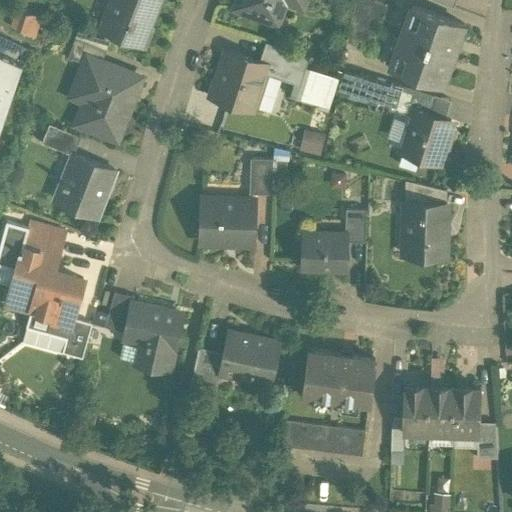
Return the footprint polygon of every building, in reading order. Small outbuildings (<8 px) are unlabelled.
[(111,0),(101,27),(144,44),(152,25),(150,24),(159,0),(111,0)] [(238,0),(236,6),(277,21),(284,0),(238,0)] [(388,4),(375,0),(356,0),(353,17),(380,27),(388,4)] [(437,12),(412,4),(401,34),(454,53),(465,23),(437,13),(437,12)] [(380,27),(353,17),(347,41),(372,49),(380,27)] [(454,53),(401,34),(391,65),(416,74),(416,73),(444,83),(454,53)] [(107,48),(76,35),(68,55),(86,62),(89,56),(102,61),(107,48)] [(310,54),(267,40),(260,60),(267,62),(264,72),(301,84),(310,54)] [(260,60),(228,50),(219,77),(217,77),(211,94),(252,108),(264,72),(267,62),(260,60)] [(0,130),(22,66),(22,67),(23,65),(0,54),(0,130)] [(102,61),(89,56),(86,62),(78,82),(92,88),(79,121),(117,136),(141,76),(102,61)] [(438,94),(399,82),(392,107),(414,115),(417,108),(431,113),(438,94)] [(431,113),(417,108),(414,115),(403,151),(420,156),(439,162),(452,119),(431,113)] [(81,135),(50,122),(42,141),(74,153),(74,152),(81,135)] [(420,156),(403,151),(401,159),(403,164),(413,167),(418,164),(420,156)] [(115,168),(74,152),(74,153),(56,198),(97,214),(115,168)] [(274,157),(251,156),(250,191),(250,192),(273,193),(274,157)] [(442,187),(413,180),(413,202),(442,203),(442,187)] [(257,198),(203,196),(201,240),(255,242),(257,198)] [(413,202),(405,202),(404,252),(446,253),(448,203),(442,203),(413,202)] [(367,208),(347,207),(346,231),(347,231),(347,240),(366,240),(367,208)] [(30,220),(8,301),(32,308),(55,314),(52,324),(55,325),(70,328),(84,276),(83,276),(82,278),(52,270),(63,229),(30,220)] [(346,231),(305,230),(304,267),(346,268),(347,240),(347,231),(346,231)] [(135,294),(115,290),(106,325),(126,329),(133,300),(134,300),(135,294)] [(134,300),(133,300),(126,329),(125,336),(140,339),(135,359),(170,367),(175,347),(176,347),(183,312),(134,300)] [(55,314),(32,308),(27,325),(30,326),(38,338),(50,331),(53,332),(55,325),(52,324),(55,314)] [(282,340),(229,328),(224,351),(220,371),(221,371),(272,382),(282,340)] [(224,351),(200,346),(194,373),(219,379),(221,371),(220,371),(224,351)] [(376,358),(310,349),(304,393),(370,401),(376,358)] [(431,385),(406,384),(405,418),(404,430),(406,430),(430,431),(431,385)] [(456,386),(431,385),(430,431),(454,432),(456,386)] [(481,387),(456,386),(454,432),(478,432),(480,432),(480,420),(481,387)] [(405,418),(393,418),(392,450),(405,450),(406,430),(404,430),(405,418)] [(366,429),(288,419),(285,445),(363,455),(366,429)] [(496,421),(480,420),(480,432),(478,432),(477,456),(498,457),(496,421)]
